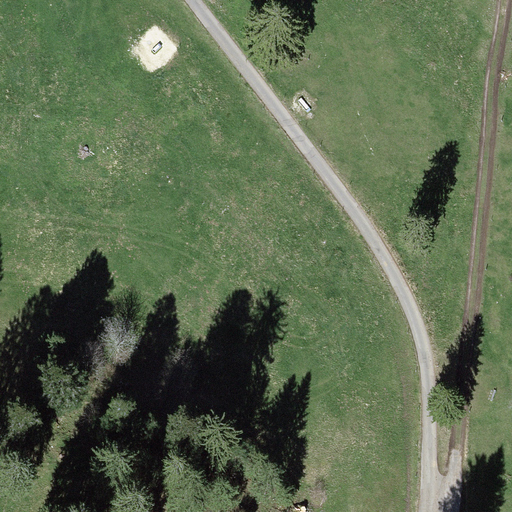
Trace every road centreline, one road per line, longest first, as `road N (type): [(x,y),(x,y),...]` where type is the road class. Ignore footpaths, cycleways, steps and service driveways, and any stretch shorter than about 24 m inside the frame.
road 1 (track): [(427,511),(426,363),(401,298),(346,200),(192,0)]
road 2 (track): [(499,0),(503,41),(454,470),(441,511)]
